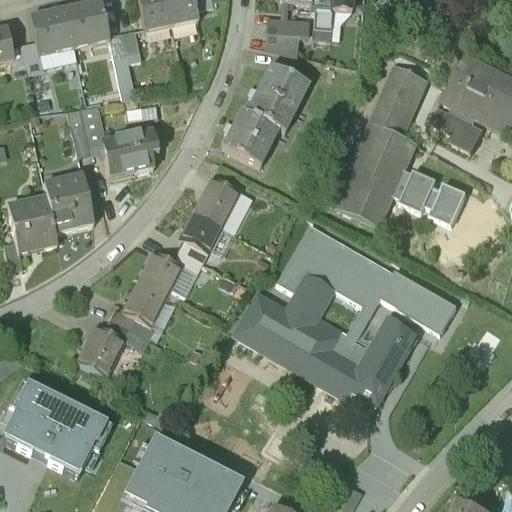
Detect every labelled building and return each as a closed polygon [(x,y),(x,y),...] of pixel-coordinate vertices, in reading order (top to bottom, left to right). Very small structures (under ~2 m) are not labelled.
[(161,0),(144,0),(134,2),(142,41),(144,41),(143,36),(152,35),(153,39),(168,36),(161,0)] [(189,0),(161,0),(168,36),(170,35),(169,31),(178,29),(180,33),(195,30),(189,0)] [(208,0),(193,0),(198,16),(211,13),(208,0)] [(330,0),(282,0),(281,11),(312,14),(329,15),(330,0)] [(349,0),(330,0),(329,15),(329,20),(348,21),(349,0)] [(98,10),(81,13),(82,16),(65,20),(64,16),(63,17),(71,57),(73,56),(71,51),(90,47),(91,52),(106,49),(106,46),(98,10)] [(329,15),(312,14),(309,48),(327,50),(329,20),(329,15)] [(47,23),(29,27),(28,24),(27,24),(33,51),(36,65),(37,64),(36,59),(53,55),(54,61),(71,57),(63,17),(46,20),(47,23)] [(303,48),(304,33),(280,31),(279,44),(265,43),(264,58),(292,65),(294,48),(303,48)] [(4,38),(0,39),(0,70),(9,69),(10,68),(8,56),(4,38)] [(132,40),(119,43),(125,72),(138,68),(132,40)] [(119,43),(106,46),(106,49),(114,91),(128,88),(125,72),(119,43)] [(33,51),(19,54),(24,76),(39,73),(36,65),(33,51)] [(24,76),(19,54),(8,56),(10,68),(9,69),(11,79),(24,76)] [(511,83),(503,79),(501,82),(462,61),(463,59),(461,58),(436,107),(438,108),(439,107),(449,112),(446,118),(435,113),(427,131),(449,141),(446,149),(469,160),(480,135),(470,130),(473,124),(482,128),(482,130),(504,141),(511,127),(511,83)] [(382,94),(351,168),(344,165),(344,167),(345,167),(327,212),(325,211),(324,212),(379,237),(382,230),(380,229),(392,203),(399,207),(398,210),(421,220),(424,213),(433,217),(441,198),(433,194),(436,187),(413,177),(411,181),(403,177),(415,151),(416,152),(417,151),(399,144),(424,87),(392,73),(387,84),(385,83),(381,93),(382,94)] [(307,93),(268,74),(247,115),(286,134),(307,93)] [(78,116),(86,159),(103,156),(102,149),(103,149),(95,113),(78,116)] [(286,134),(247,115),(244,121),(239,119),(219,157),(254,175),(273,137),(282,142),(286,134)] [(75,161),(86,159),(78,116),(65,118),(75,161)] [(103,149),(102,149),(103,156),(105,166),(103,166),(107,185),(130,180),(130,182),(152,178),(148,159),(155,157),(150,138),(103,149)] [(80,182),(59,187),(60,192),(44,195),(43,191),(41,191),(44,206),(52,241),(91,233),(80,182)] [(238,202),(210,187),(192,222),(219,236),(238,202)] [(441,198),(433,217),(429,225),(452,234),(467,201),(444,191),(441,198)] [(44,206),(5,214),(12,249),(15,260),(16,260),(54,252),(52,241),(44,206)] [(219,236),(192,222),(178,248),(180,249),(206,263),(219,236)] [(379,307),(440,342),(456,314),(395,278),(392,282),(308,233),(275,291),(292,301),(303,281),(332,297),(360,314),(344,344),(337,356),(361,369),(367,359),(353,350),(379,307)] [(15,260),(12,249),(1,251),(6,278),(20,275),(16,260),(15,260)] [(180,249),(175,259),(200,272),(206,263),(180,249)] [(175,259),(170,271),(178,275),(195,284),(200,272),(175,259)] [(170,271),(151,261),(138,285),(165,299),(178,275),(170,271)] [(332,297),(303,281),(292,301),(282,317),(254,301),(230,343),(231,344),(232,342),(258,357),(256,359),(260,361),(260,360),(285,374),(284,375),(287,377),(287,375),(312,389),(311,391),(313,392),(314,390),(340,405),(339,407),(367,423),(390,384),(361,369),(337,356),(344,344),(315,327),(332,297)] [(165,299),(138,285),(119,321),(133,328),(146,336),(165,299)] [(111,317),(106,328),(128,339),(133,328),(119,321),(111,317)] [(367,359),(361,369),(390,384),(414,342),(386,326),(367,359)] [(106,328),(99,339),(119,350),(142,362),(148,349),(141,346),(128,339),(106,328)] [(99,339),(92,335),(74,370),(100,384),(119,350),(99,339)] [(95,460),(108,435),(22,390),(9,414),(15,417),(0,445),(78,485),(91,458),(95,460)] [(123,511),(230,511),(241,492),(152,446),(119,510),(123,511)] [(337,487),(322,511),(353,511),(360,500),(337,487)]
